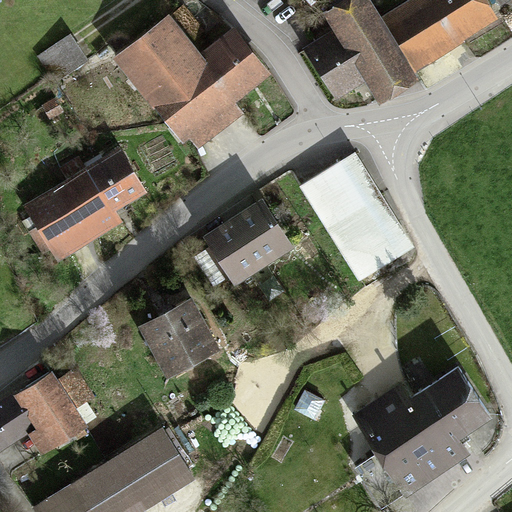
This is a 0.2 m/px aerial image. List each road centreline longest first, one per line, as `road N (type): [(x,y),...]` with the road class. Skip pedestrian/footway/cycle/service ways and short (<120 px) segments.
road 1 (residential): [(0,367),(247,170),(324,129)]
road 2 (residential): [(382,125),(402,209),(511,403)]
road 3 (residential): [(217,0),(257,29),(324,129)]
road 4 (residential): [(382,125),(450,109),(511,64)]
